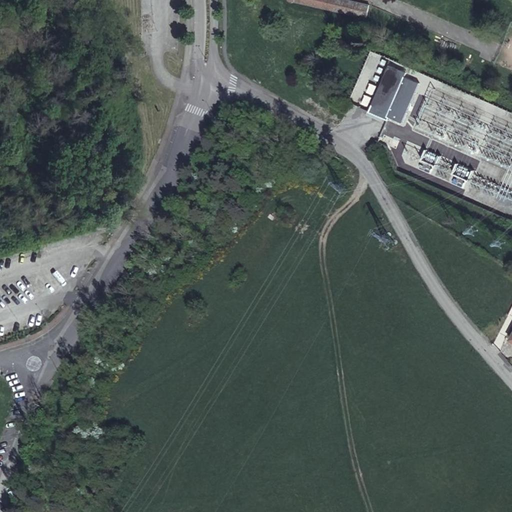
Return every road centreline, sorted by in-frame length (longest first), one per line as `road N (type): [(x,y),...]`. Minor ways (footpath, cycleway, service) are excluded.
road 1 (residential): [(206,70),(166,179),(85,305),(34,363),(0,484)]
road 2 (residential): [(206,70),(328,129),(356,152),(433,278),(511,372)]
road 3 (track): [(368,511),(337,395),(325,250),(329,226),(358,195),(366,168)]
